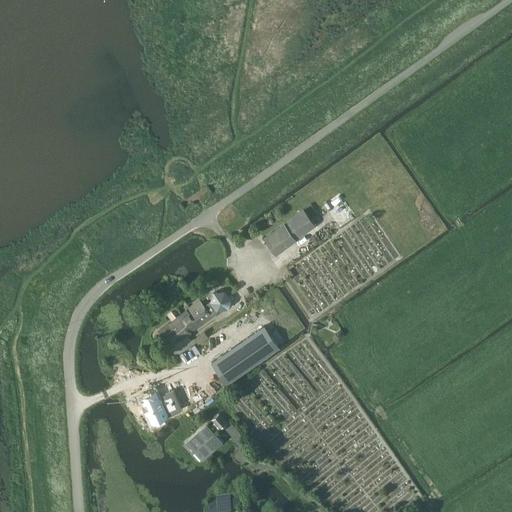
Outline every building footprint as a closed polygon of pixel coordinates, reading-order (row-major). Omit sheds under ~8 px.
[(303,209),(264,237),(276,253),(315,225),(303,209)] [(217,310),(226,309),(231,299),(224,291),(214,292),(210,302),(217,310)] [(179,316),(158,331),(176,356),(198,342),(194,337),(191,340),(189,336),(190,334),(191,332),(212,317),(218,313),(217,310),(210,302),(204,306),(200,299),(181,313),(182,314),(179,316)] [(261,326),(210,364),(225,384),(276,346),(261,326)] [(344,334),(340,328),(334,332),(338,338),(344,334)] [(110,360),(120,378),(131,371),(121,354),(110,360)] [(152,392),(139,399),(143,407),(143,408),(146,413),(151,421),(177,407),(173,400),(166,403),(164,400),(163,397),(162,395),(161,396),(160,396),(156,399),(152,392)] [(211,419),(214,423),(211,425),(217,431),(219,429),(226,423),(218,413),(211,419)] [(202,459),(222,441),(206,424),(187,442),(202,459)] [(230,498),(216,499),(216,511),(233,511),(240,511),(239,502),(230,503),(230,498)]
